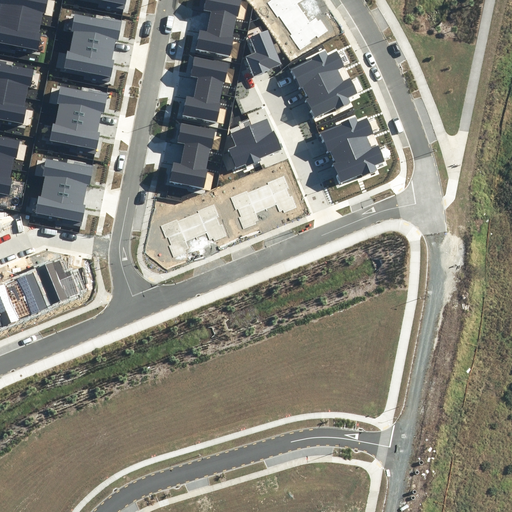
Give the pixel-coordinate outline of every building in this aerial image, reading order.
[(0,0),(0,5),(1,6),(0,10),(0,16),(41,24),(43,12),(45,13),(47,0),(0,0)] [(98,0),(106,1),(105,5),(125,9),(126,0),(98,0)] [(209,22),(234,28),(237,17),(238,18),(241,0),(205,0),(204,10),(211,11),(209,22)] [(290,36),(300,50),(311,42),(310,41),(317,36),(318,38),(328,31),(320,20),(318,21),(316,18),(310,22),(296,4),(301,0),(270,0),(267,3),(277,17),(279,16),(292,34),(290,36)] [(74,32),(72,42),(114,50),(116,40),(118,40),(122,20),(103,16),(103,19),(75,14),(71,31),(74,32)] [(0,46),(10,48),(10,46),(38,51),(41,35),(39,34),(41,24),(0,16),(0,46)] [(232,37),(234,28),(209,22),(207,32),(200,30),(196,49),(230,57),(234,37),(232,37)] [(254,76),(282,64),(268,30),(250,38),(256,52),(246,56),(254,76)] [(114,50),(72,42),(70,51),(67,51),(64,68),(91,74),(90,78),(110,82),(114,60),(112,60),(114,50)] [(299,88),(302,86),(338,70),(345,67),(338,51),(329,56),(327,51),(312,58),(313,59),(290,70),(299,88)] [(195,89),(221,94),(223,84),(225,84),(229,65),(194,58),(190,76),(198,78),(195,89)] [(6,65),(7,62),(0,60),(0,92),(26,98),(28,86),(31,86),(34,70),(6,65)] [(308,98),(343,81),(338,70),(302,86),(308,98)] [(358,94),(350,78),(343,81),(308,98),(305,99),(313,117),(334,108),(336,110),(350,103),(348,99),(358,94)] [(59,105),(57,115),(99,123),(101,112),(104,113),(108,93),(89,89),(88,92),(60,87),(57,104),(59,105)] [(219,103),(221,94),(195,89),(193,98),(186,97),(182,116),(217,123),(221,104),(219,103)] [(0,119),(23,124),(26,108),(24,108),(26,98),(0,92),(0,119)] [(99,123),(57,115),(55,124),(53,124),(49,141),(76,146),(76,150),(95,154),(100,133),(97,133),(99,123)] [(326,153),(331,151),(367,136),(374,133),(367,118),(357,122),(355,117),(341,123),(342,125),(319,134),(326,153)] [(272,132),(267,119),(230,134),(235,146),(227,150),(235,169),(246,165),(247,167),(262,161),(261,158),(281,150),(273,130),(272,132)] [(182,155),(208,160),(210,150),(211,150),(216,131),(181,124),(177,142),(185,144),(182,155)] [(336,163),(372,148),(367,136),(331,151),(336,163)] [(0,137),(0,166),(12,169),(14,157),(16,157),(20,141),(0,137)] [(385,162),(378,146),(372,148),(336,163),(333,164),(340,182),(361,174),(362,176),(378,170),(376,165),(385,162)] [(206,169),(208,160),(182,155),(180,164),(173,163),(169,182),(204,189),(208,170),(206,169)] [(45,177),(43,187),(85,195),(87,185),(89,185),(93,165),(74,161),(74,164),(46,159),(42,176),(45,177)] [(0,193),(9,196),(12,178),(10,178),(12,169),(0,166),(0,193)] [(268,184),(258,188),(266,209),(276,205),(279,212),(283,210),(284,213),(297,208),(292,196),(290,197),(286,189),(289,188),(284,176),(267,183),(268,184)] [(85,195),(43,187),(41,196),(38,196),(35,213),(62,218),(61,223),(81,226),(85,205),(83,205),(85,195)] [(266,209),(258,188),(249,192),(248,191),(230,198),(235,210),(238,209),(241,217),(239,218),(243,229),(255,224),(254,222),(258,220),(255,213),(266,209)] [(198,213),(188,217),(197,237),(206,233),(209,240),(213,239),(214,241),(227,236),(223,224),(220,225),(217,217),(219,216),(214,204),(197,211),(198,213)] [(197,237),(188,217),(179,220),(178,219),(161,226),(166,238),(168,237),(171,246),(169,247),(173,258),(186,253),(185,250),(189,249),(186,242),(197,237)] [(60,260),(38,268),(39,270),(53,306),(79,296),(70,271),(65,273),(60,260)] [(53,306),(39,270),(17,279),(31,315),(53,306)] [(31,315),(17,279),(5,284),(19,319),(31,315)] [(19,319),(5,284),(0,285),(0,321),(2,327),(19,321),(19,319)]
